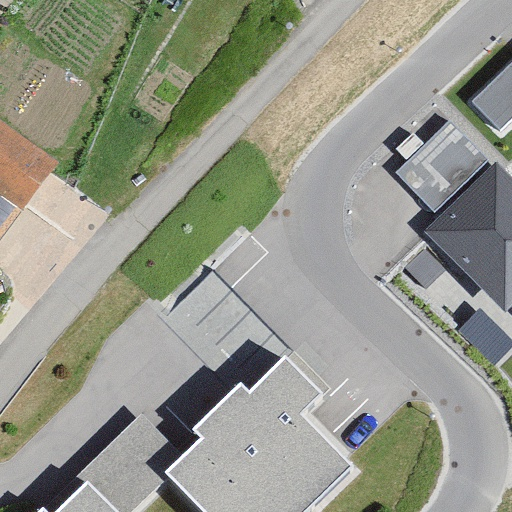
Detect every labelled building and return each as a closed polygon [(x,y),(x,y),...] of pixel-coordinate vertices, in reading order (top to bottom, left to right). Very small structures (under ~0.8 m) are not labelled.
[(511,63),(469,103),(500,136),(511,125),(511,63)] [(396,174),(436,215),(490,163),(450,121),(396,174)] [(0,239),(53,164),(0,126),(0,239)] [(511,182),(497,166),(424,237),(504,319),(511,311),(511,182)] [(193,463),(170,486),(195,511),(317,511),(352,478),(304,430),(327,408),(284,365),(249,400),(242,393),(197,438),(208,449),(193,463)] [(67,511),(88,490),(110,511),(144,511),(170,486),(193,463),(142,414),(45,511),(67,511)] [(110,511),(88,490),(67,511),(110,511)]
